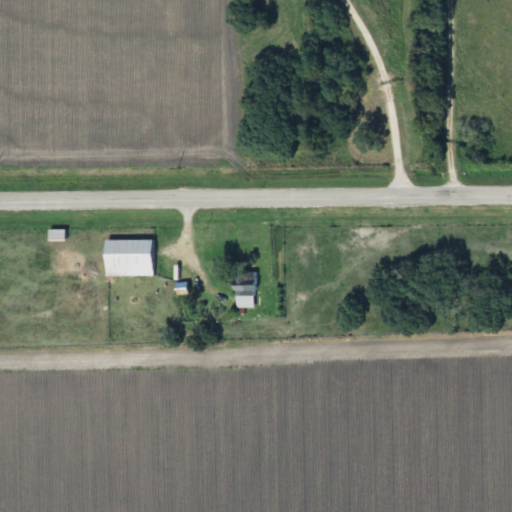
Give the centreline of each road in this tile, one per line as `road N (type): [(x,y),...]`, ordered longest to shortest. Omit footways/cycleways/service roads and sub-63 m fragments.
road 1 (tertiary): [(511,193),(0,201)]
road 2 (track): [(452,193),(449,0)]
